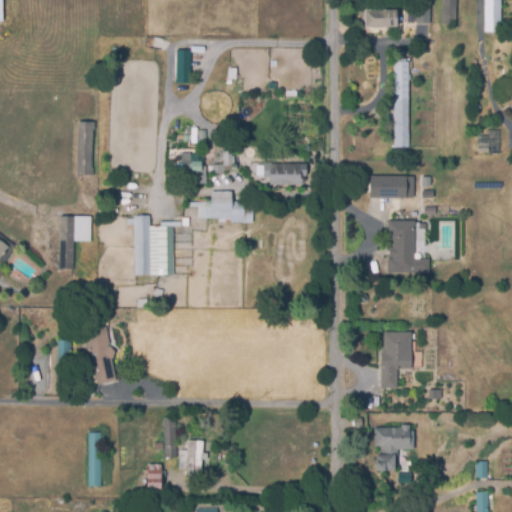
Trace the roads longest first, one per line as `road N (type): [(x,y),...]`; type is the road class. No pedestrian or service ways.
road 1 (residential): [(335,0),(339,511)]
road 2 (residential): [(338,403),(0,403)]
